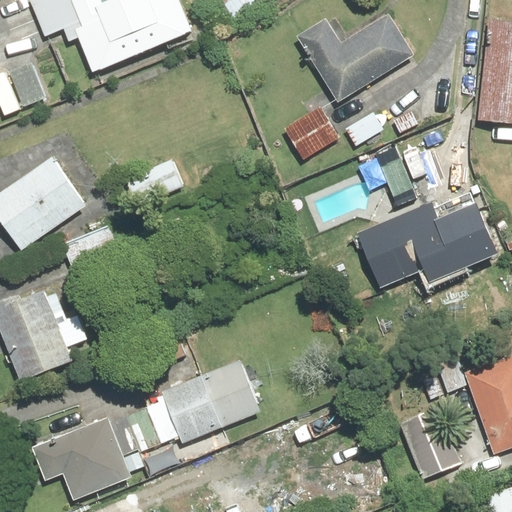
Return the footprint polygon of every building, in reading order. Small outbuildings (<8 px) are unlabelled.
[(31,0),(45,37),(82,24),(98,69),(206,31),(195,0),(31,0)] [(228,0),(243,22),(277,0),(228,0)] [(333,9),(300,29),(343,99),(422,52),(394,6),(348,34),(333,9)] [(511,18),(492,17),(482,122),(511,124),(511,18)] [(41,59),(11,71),(26,111),(56,99),(41,59)] [(326,100),(289,122),(311,158),(348,136),(326,100)] [(362,148),(390,130),(378,110),(349,128),(362,148)] [(59,152),(0,193),(0,209),(28,248),(95,201),(59,152)] [(177,152),(131,174),(145,204),(191,183),(177,152)] [(481,185),(366,226),(387,284),(438,265),(444,281),(508,258),(481,185)] [(117,217),(67,237),(83,278),(133,258),(117,217)] [(58,279),(0,301),(0,313),(26,380),(88,356),(58,279)] [(462,284),(419,281),(418,302),(460,305),(462,284)] [(498,321),(511,315),(511,292),(490,300),(498,321)] [(511,347),(468,364),(501,452),(511,447),(511,347)] [(247,354),(164,385),(184,437),(267,405),(247,354)] [(444,393),(399,413),(428,481),(473,462),(444,393)] [(347,410),(282,439),(298,474),(363,444),(347,410)] [(117,414),(38,444),(51,479),(73,471),(83,497),(140,474),(117,414)] [(511,511),(511,482),(476,495),(481,511),(511,511)]
